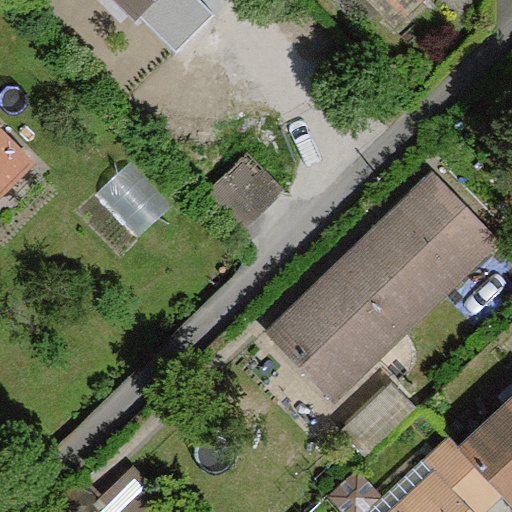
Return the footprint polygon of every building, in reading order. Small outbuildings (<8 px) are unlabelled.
[(125,0),(138,13),(150,0),(125,0)] [(383,0),(398,15),(413,0),(383,0)] [(0,193),(29,165),(0,135),(0,193)] [(283,196),(247,159),(206,199),(242,237),(283,196)] [(437,182),(278,336),(333,392),(491,240),(437,182)] [(412,402),(392,381),(342,427),(362,448),(412,402)] [(511,407),(464,452),(502,492),(509,499),(511,495),(511,407)] [(481,511),(502,492),(464,452),(455,442),(429,464),(438,475),(473,511),(481,511)] [(118,511),(173,511),(140,471),(107,498),(118,511)] [(473,511),(438,475),(399,511),(473,511)]
